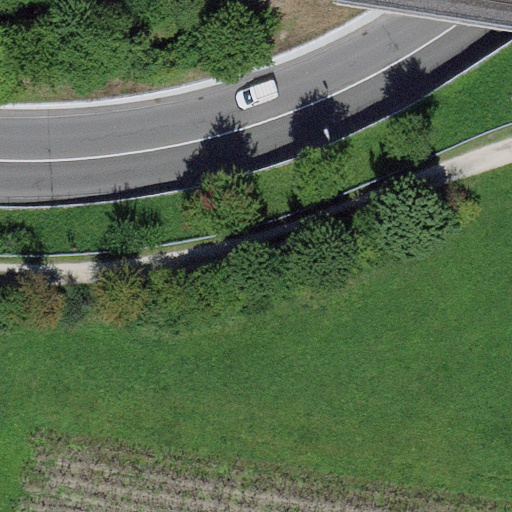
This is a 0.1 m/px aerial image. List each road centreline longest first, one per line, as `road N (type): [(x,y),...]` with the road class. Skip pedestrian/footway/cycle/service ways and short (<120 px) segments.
road 1 (primary): [(497,0),(363,80),(268,122),(168,149),(0,160)]
road 2 (track): [(0,277),(280,249),(511,164)]
